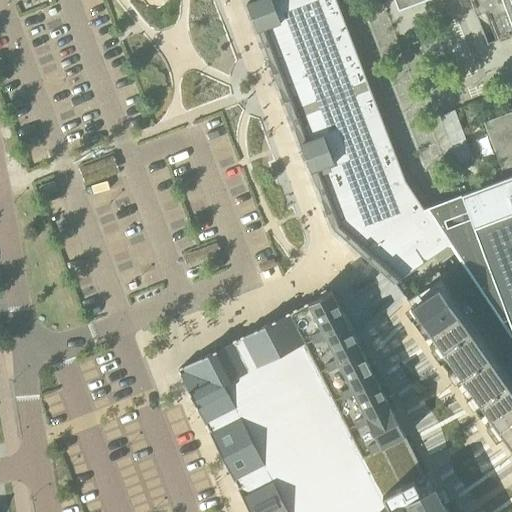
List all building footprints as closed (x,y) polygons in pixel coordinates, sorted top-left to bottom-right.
[(334,231),(335,231),(394,284),(450,245),(405,181),(336,0),(250,0),(249,1),(246,2),(334,231)] [(511,176),(511,0),(395,0),(398,9),(406,6),(420,0),(470,0),(487,44),(511,34),(511,111),(483,122),(504,178),(505,179),(511,176)] [(440,116),(458,165),(473,159),(454,110),(440,116)] [(79,168),(85,183),(118,170),(113,155),(79,168)] [(511,176),(505,179),(504,178),(428,208),(428,209),(426,210),(502,321),(508,319),(511,328),(511,176)] [(57,191),(54,181),(39,186),(42,196),(57,191)] [(217,242),(181,256),(185,266),(221,253),(217,242)] [(274,258),(258,264),(261,272),(276,266),(274,258)] [(424,297),(411,307),(412,308),(502,437),(511,450),(511,390),(483,349),(439,287),(424,297)] [(449,511),(428,472),(424,474),(358,343),(361,341),(345,309),(341,311),(331,292),(307,303),(306,304),(305,304),(305,305),(304,305),(296,309),(295,309),(294,310),(293,310),(293,311),(289,313),(288,313),(286,313),(287,314),(286,314),(286,315),(275,320),(274,320),(273,320),(273,321),(272,321),(272,322),(257,329),(256,329),(255,329),(255,330),(254,330),(254,331),(244,336),(243,336),(242,336),(241,336),(241,337),(240,337),(240,338),(236,340),(236,339),(235,340),(235,339),(233,340),(234,341),(233,341),(216,350),(215,350),(213,350),(214,351),(213,351),(213,352),(202,357),(201,357),(200,357),(200,358),(199,358),(199,359),(192,362),(182,367),(181,367),(180,368),(179,368),(179,369),(178,369),(179,370),(178,371),(179,371),(178,371),(179,373),(180,373),(180,374),(180,373),(189,390),(189,391),(189,392),(189,393),(190,393),(190,394),(190,393),(196,404),(196,405),(196,407),(197,407),(206,424),(206,425),(206,427),(207,427),(208,428),(207,429),(208,430),(209,430),(209,431),(218,447),(217,448),(218,448),(217,449),(218,450),(219,450),(219,451),(219,450),(225,461),(224,461),(225,462),(224,462),(225,464),(226,464),(235,481),(235,482),(235,484),(236,484),(237,486),(236,486),(237,487),(238,488),(247,504),(246,505),(247,505),(246,506),(247,507),(248,507),(248,508),(250,511),(449,511)]
